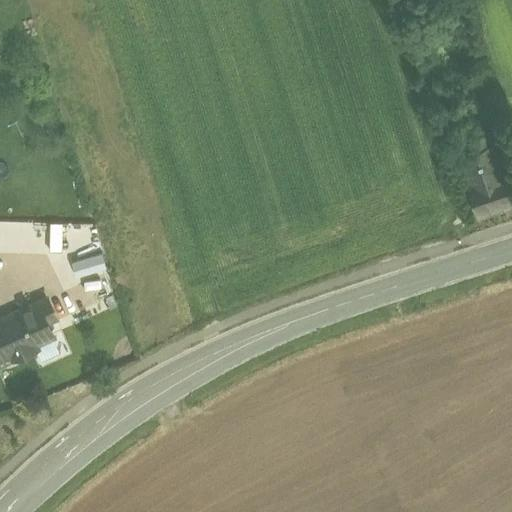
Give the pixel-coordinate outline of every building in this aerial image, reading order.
[(494,93),(472,101),(479,121),(501,114),(494,93)] [(487,134),(471,140),(475,151),(491,145),(487,134)] [(455,136),(444,139),(449,155),(460,152),(455,136)] [(475,151),(460,156),(469,182),(468,183),(479,215),(511,203),(511,186),(506,170),(502,171),(493,145),(491,145),(475,151)] [(39,303),(0,319),(0,356),(53,333),(39,303)]
